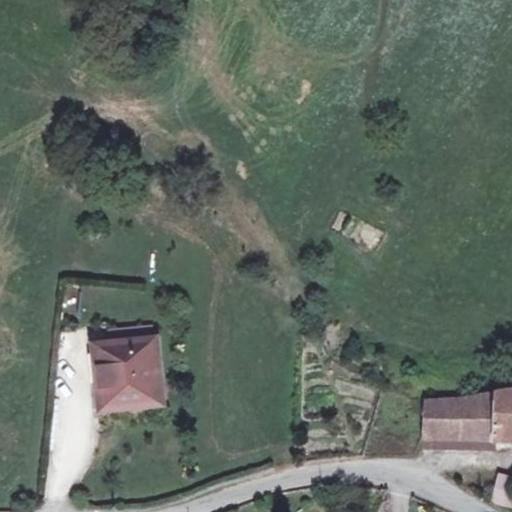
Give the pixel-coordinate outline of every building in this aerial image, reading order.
[(340,232),(364,243),(371,228),(347,217),(340,232)] [(111,336),(112,350),(157,346),(155,334),(111,336)] [(161,408),(157,346),(112,350),(96,351),(100,412),(161,408)] [(511,396),(497,398),(494,444),(511,444),(511,396)] [(457,402),(446,403),(425,403),(422,444),(494,444),(497,398),(477,398),(476,403),(457,402)] [(490,503),(511,507),(511,475),(497,472),(490,503)]
